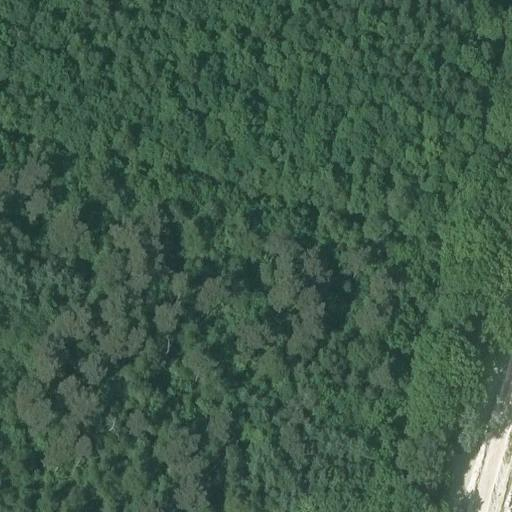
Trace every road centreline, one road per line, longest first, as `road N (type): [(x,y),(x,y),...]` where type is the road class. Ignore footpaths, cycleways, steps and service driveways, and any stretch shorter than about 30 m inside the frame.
road 1 (track): [(36,511),(113,165),(116,0)]
road 2 (track): [(511,16),(383,511)]
